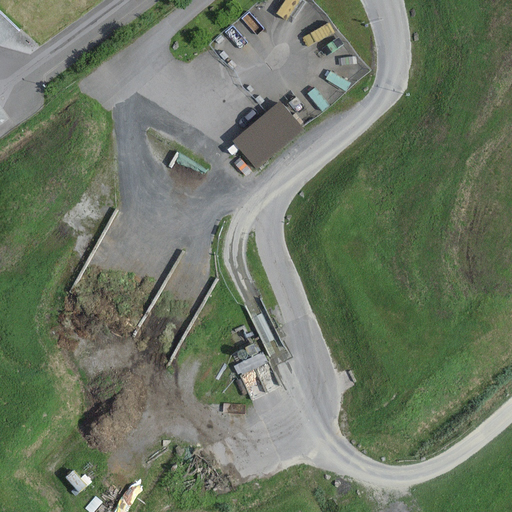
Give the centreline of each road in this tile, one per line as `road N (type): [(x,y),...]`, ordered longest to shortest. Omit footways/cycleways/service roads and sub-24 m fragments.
road 1 (unclassified): [(382,0),(398,56),(379,111),(280,203),(326,415)]
road 2 (unknown): [(208,0),(160,37),(148,58),(151,72),(169,91),(252,130)]
road 3 (residential): [(119,0),(7,87)]
